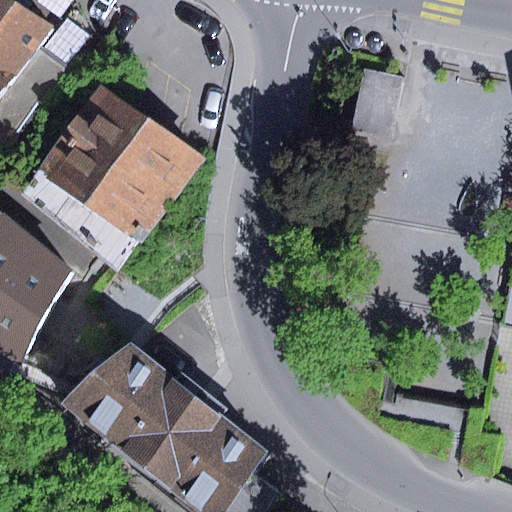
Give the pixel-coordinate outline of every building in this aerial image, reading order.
[(51,29),(11,0),(0,0),(0,98),(37,48),(51,29)] [(37,48),(0,98),(0,138),(7,145),(64,69),(37,48)] [(404,79),(370,73),(359,128),(389,134),(399,136),(409,80),(404,79)] [(101,86),(22,195),(117,275),(203,160),(101,86)] [(0,352),(14,361),(73,275),(0,220),(0,352)] [(511,279),(503,324),(511,326),(511,279)] [(224,511),(265,453),(136,351),(65,411),(192,511),(224,511)]
